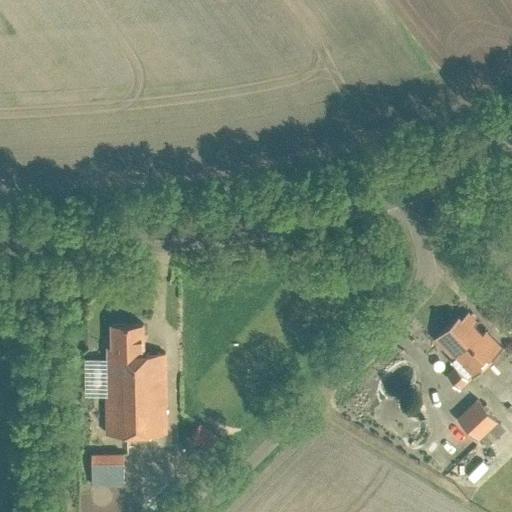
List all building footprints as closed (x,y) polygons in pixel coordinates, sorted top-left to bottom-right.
[(471,376),(503,346),(486,328),(482,332),(474,323),(478,319),(468,309),(461,316),(459,313),(434,337),(451,356),(449,358),(455,365),(446,374),(460,388),(472,377),(471,376)] [(144,323),(111,324),(112,345),(108,345),(108,356),(104,356),(106,432),(167,430),(165,352),(145,352),(144,323)] [(478,438),(498,419),(477,397),(457,416),(478,438)] [(201,422),(191,436),(210,449),(220,435),(201,422)] [(124,452),(93,452),(92,484),(124,484),(124,452)]
